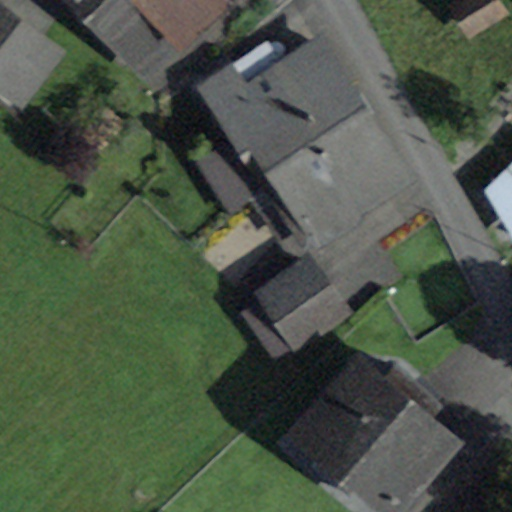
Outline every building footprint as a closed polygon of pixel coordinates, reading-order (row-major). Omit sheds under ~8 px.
[(87,0),(146,62),(173,36),(177,40),(217,0),(87,0)] [(489,0),(459,0),(453,3),(466,28),(496,13),(489,0)] [(0,10),(0,85),(20,100),(56,53),(0,10)] [(268,182),(277,175),(296,162),(294,159),(323,141),(309,120),(350,97),(315,42),(247,84),(235,65),(206,83),(240,137),(203,161),(233,209),(268,182)] [(294,159),(296,162),(277,175),(313,232),(401,177),(350,97),(309,120),(323,141),(294,159)] [(305,260),(260,292),(296,343),(341,311),(305,260)] [(305,426),(392,503),(447,440),(420,416),(433,402),(391,364),(377,380),(358,364),(305,426)] [(474,511),(494,511),(484,502),(474,511)]
